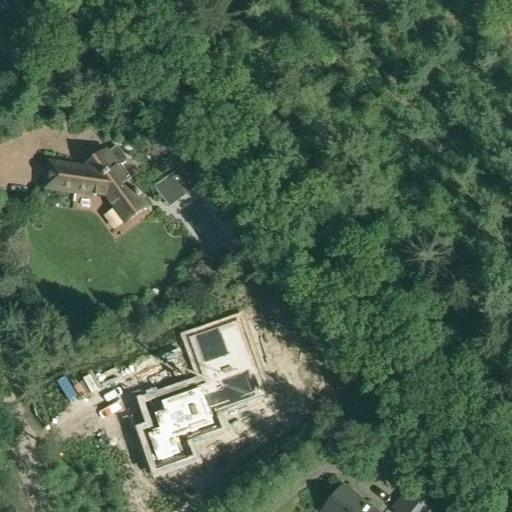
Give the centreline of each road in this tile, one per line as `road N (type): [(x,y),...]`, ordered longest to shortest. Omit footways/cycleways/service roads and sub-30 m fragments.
road 1 (residential): [(47,511),(0,378)]
road 2 (unknown): [(267,511),(316,477),(380,490)]
